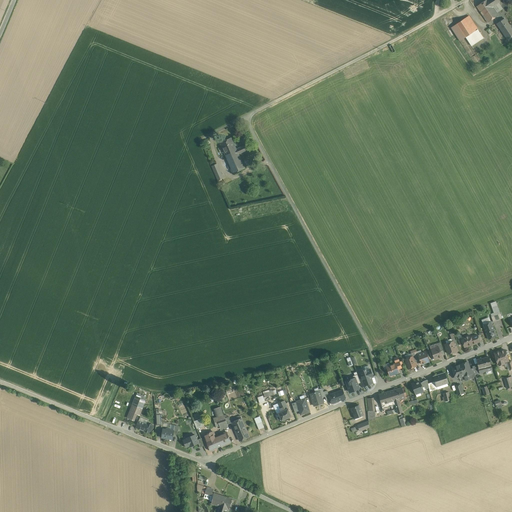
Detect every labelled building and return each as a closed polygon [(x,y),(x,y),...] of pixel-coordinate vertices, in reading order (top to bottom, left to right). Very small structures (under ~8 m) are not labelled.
[(486,0),(477,6),(488,23),(499,15),(497,13),(493,7),(499,3),(501,1),(500,0),(486,0)] [(493,7),(497,13),(503,9),(499,3),(493,7)] [(469,16),(451,28),(460,41),(466,37),(478,29),(469,16)] [(511,35),(511,29),(505,19),(497,24),(507,39),(511,35)] [(478,29),(466,37),(471,46),(483,38),(478,29)] [(231,138),(220,143),(226,154),(236,150),(231,138)] [(236,150),(226,154),(233,168),(242,164),(238,154),(247,150),(246,148),(245,146),(236,150)] [(222,175),(217,164),(212,166),(217,177),(222,175)] [(242,164),(233,168),(231,169),(233,174),(245,168),(243,164),(242,164)] [(497,301),(491,302),(493,312),(491,313),(493,321),(501,319),(497,301)] [(491,322),(483,325),(489,339),(496,336),(491,322)] [(470,335),(466,337),(465,336),(463,337),(462,338),(461,339),(463,344),(464,347),(466,347),(468,346),(468,345),(473,344),(476,343),(474,337),(471,338),(470,335)] [(451,339),(446,341),(447,344),(445,344),(446,347),(445,348),(446,350),(447,350),(448,354),(456,351),(455,347),(453,342),(452,342),(451,339)] [(439,347),(431,350),(435,359),(442,356),(440,351),(439,347)] [(505,350),(494,353),(498,364),(499,364),(500,365),(503,364),(504,363),(504,362),(509,361),(505,350)] [(418,355),(420,360),(421,364),(429,361),(425,352),(418,355)] [(345,356),(349,367),(353,365),(349,354),(345,356)] [(489,356),(477,359),(478,365),(479,370),(491,367),(489,356)] [(412,357),(405,359),(406,362),(406,363),(406,364),(408,365),(409,369),(416,366),(414,362),(412,357)] [(470,369),(467,362),(460,364),(461,365),(464,375),(464,376),(468,374),(471,374),(470,369)] [(395,364),(387,367),(390,376),(390,375),(391,376),(393,375),(394,374),(399,372),(398,369),(396,364),(395,364)] [(461,365),(452,368),(455,378),(458,377),(459,378),(461,377),(462,376),(464,375),(461,365)] [(366,369),(359,372),(365,386),(367,385),(371,383),(370,381),(372,380),(371,377),(373,377),(370,369),(366,371),(366,369)] [(445,373),(433,377),(436,386),(448,382),(445,373)] [(359,389),(355,378),(346,381),(350,392),(359,389)] [(420,381),(412,384),(416,394),(424,391),(420,383),(420,381)] [(461,384),(455,386),(458,395),(463,393),(461,384)] [(287,393),(286,389),(283,390),(282,387),(277,388),(279,396),(287,393)] [(390,391),(393,401),(394,401),(398,400),(405,398),(402,388),(390,391)] [(328,395),(330,399),(331,404),(346,398),(343,390),(328,395)] [(264,396),(258,398),(258,399),(258,400),(259,403),(266,401),(265,397),(274,395),(273,391),(264,394),(264,396)] [(320,391),(315,393),(315,392),(315,393),(311,394),(314,406),(323,403),(320,391)] [(393,401),(390,391),(379,395),(382,405),(390,402),(393,401)] [(136,396),(128,418),(134,420),(139,408),(142,409),(145,400),(144,400),(136,396)] [(305,399),(302,400),(302,399),(301,400),(297,401),(301,415),(310,412),(305,399)] [(284,400),(278,403),(281,411),(279,413),(280,416),(282,421),(285,419),(286,420),(289,419),(288,418),(292,416),(290,412),(284,400)] [(398,400),(394,401),(398,413),(402,412),(398,400)] [(360,405),(351,408),(355,418),(363,415),(360,405)] [(369,411),(368,411),(368,420),(376,418),(375,411),(369,411)] [(249,437),(240,416),(235,418),(237,421),(232,423),(240,441),(249,437)] [(201,419),(194,421),(197,429),(204,426),(201,419)] [(147,424),(139,421),(136,427),(150,433),(153,425),(148,423),(147,424)] [(369,421),(357,425),(360,431),(369,427),(369,421)] [(166,429),(166,430),(163,429),(162,437),(166,438),(166,439),(169,439),(172,439),(173,434),(174,431),(170,430),(170,429),(166,429)] [(213,432),(204,435),(210,450),(211,450),(212,451),(214,450),(214,449),(221,446),(217,436),(215,437),(213,432)] [(227,432),(217,436),(221,446),(222,447),(231,443),(227,432)] [(195,434),(187,438),(187,439),(183,440),(186,447),(192,445),(192,446),(198,444),(199,443),(197,440),(195,434)] [(186,473),(187,477),(193,477),(193,481),(196,481),(196,472),(186,473)] [(213,489),(207,487),(207,488),(205,493),(205,494),(211,496),(213,489)] [(224,496),(214,493),(212,503),(219,505),(221,506),(224,496)] [(232,499),(224,496),(221,506),(228,508),(229,509),(232,499)]
